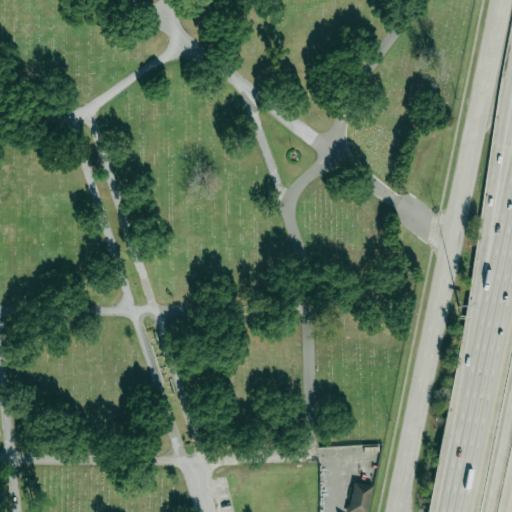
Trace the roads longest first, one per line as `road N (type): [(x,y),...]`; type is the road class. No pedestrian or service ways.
road 1 (primary): [(503,0),(402,492)]
road 2 (motorway): [(511,56),(469,353),(467,477)]
road 3 (motorway): [(511,233),(467,477)]
